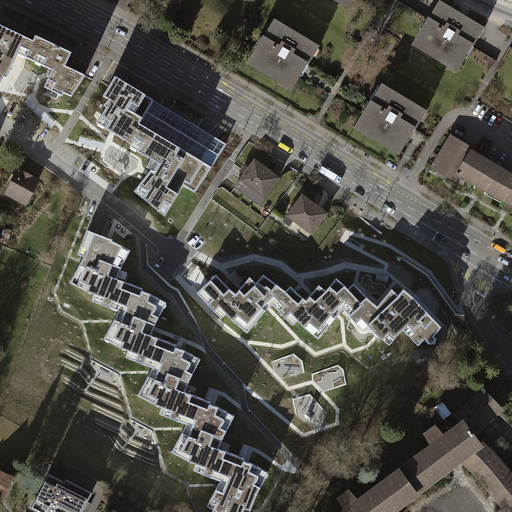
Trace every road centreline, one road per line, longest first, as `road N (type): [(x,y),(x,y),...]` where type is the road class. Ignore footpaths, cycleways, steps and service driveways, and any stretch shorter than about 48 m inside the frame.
road 1 (primary): [(484,255),(50,0)]
road 2 (residential): [(0,121),(172,250)]
road 3 (residential): [(511,359),(473,304),(472,279),(484,255)]
